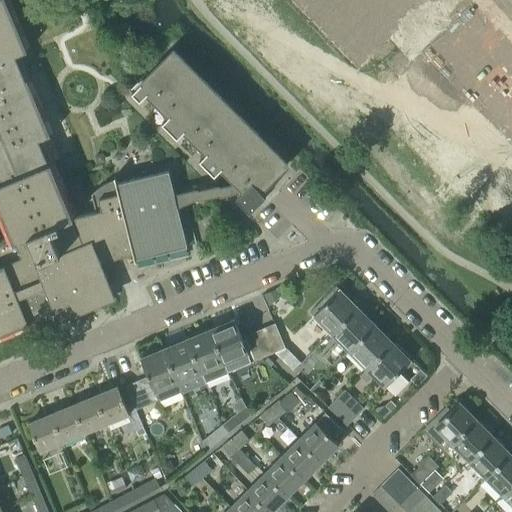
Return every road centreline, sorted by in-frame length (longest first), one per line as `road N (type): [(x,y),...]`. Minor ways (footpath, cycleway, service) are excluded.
road 1 (residential): [(0,384),(341,247),(355,249),(464,358)]
road 2 (residential): [(464,358),(377,442),(354,489),(330,511)]
